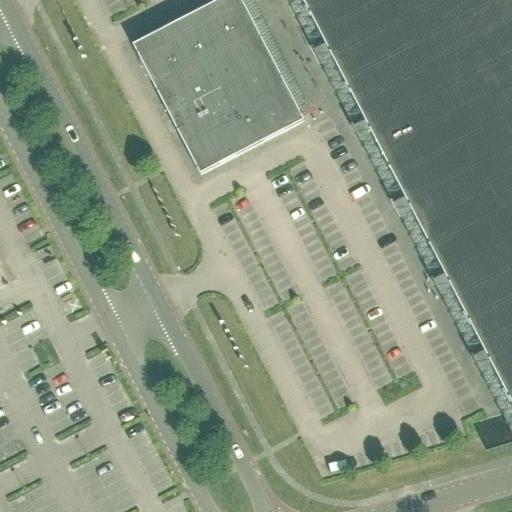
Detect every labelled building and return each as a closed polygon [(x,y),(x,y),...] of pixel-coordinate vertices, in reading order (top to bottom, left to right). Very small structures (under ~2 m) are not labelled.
[(168,113),(270,60),(239,0),(228,0),(134,49),(168,113)] [(303,0),(302,1),(345,83),(504,0),(303,0)] [(511,0),(504,0),(345,83),(387,165),(511,100),(511,0)] [(270,60),(168,113),(201,177),(303,124),(270,60)] [(430,247),(511,204),(511,100),(387,165),(430,247)] [(511,204),(430,247),(472,329),(511,308),(511,204)] [(511,308),(472,329),(511,405),(511,308)]
